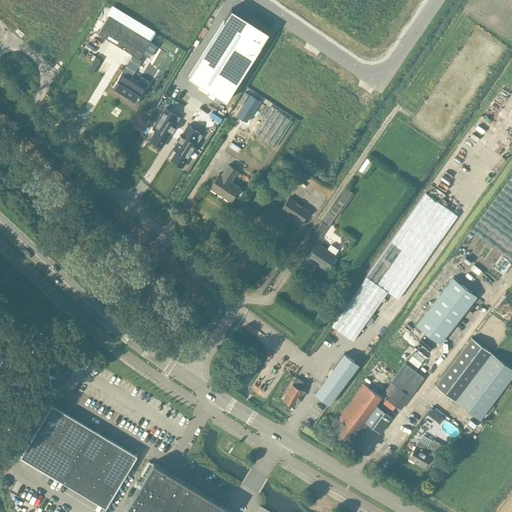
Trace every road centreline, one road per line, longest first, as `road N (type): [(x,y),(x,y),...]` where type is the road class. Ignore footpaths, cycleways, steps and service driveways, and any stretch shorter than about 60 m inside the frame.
road 1 (unclassified): [(191,380),(233,300),(0,79)]
road 2 (secondary): [(407,511),(191,380)]
road 3 (secondary): [(191,380),(100,314),(0,221)]
road 4 (unclassified): [(436,0),(381,80),(263,0)]
